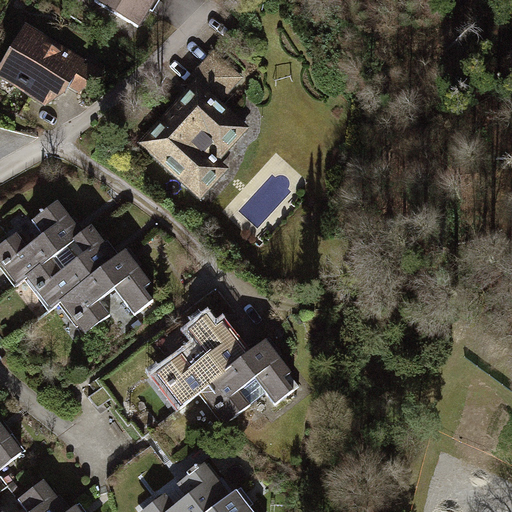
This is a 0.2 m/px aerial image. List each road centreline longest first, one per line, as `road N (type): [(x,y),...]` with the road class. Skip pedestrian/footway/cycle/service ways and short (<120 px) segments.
road 1 (track): [(53,141),(164,221),(233,287)]
road 2 (residential): [(0,366),(95,451)]
